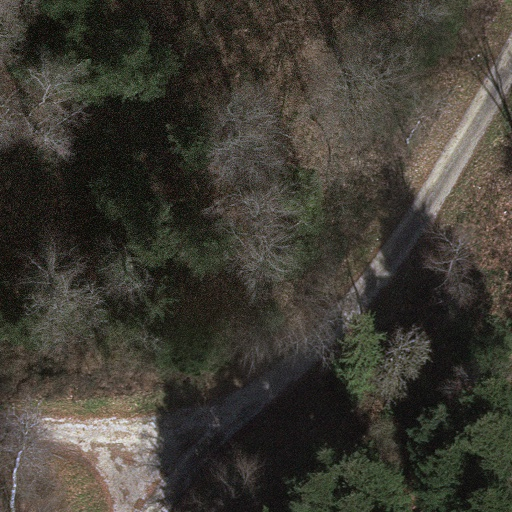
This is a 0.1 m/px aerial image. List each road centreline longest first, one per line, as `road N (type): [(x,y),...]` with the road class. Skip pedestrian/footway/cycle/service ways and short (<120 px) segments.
road 1 (track): [(145,511),(177,441),(297,371),(511,39)]
road 2 (track): [(177,441),(0,418)]
